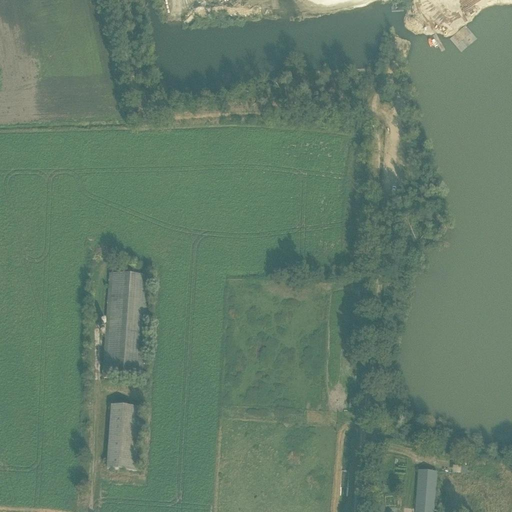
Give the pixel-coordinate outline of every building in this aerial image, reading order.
[(103,378),(144,381),(151,278),(110,275),(103,378)] [(110,406),(109,470),(136,471),(138,407),(110,406)] [(422,511),(426,472),(419,472),(415,511),(422,511)] [(430,473),(426,472),(422,511),(433,511),(437,473),(430,473)] [(378,497),(372,498),(374,511),(384,511),(384,507),(383,496),(378,497)]
